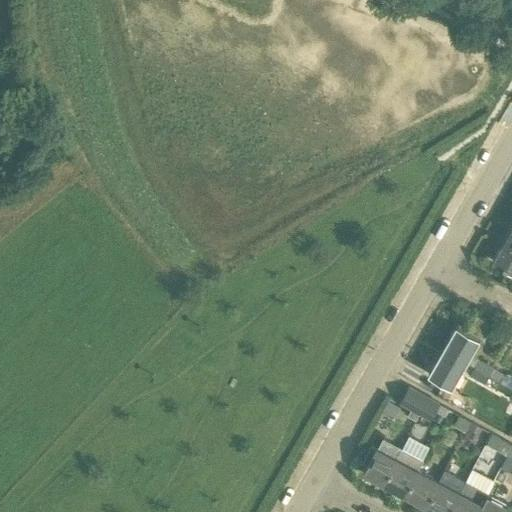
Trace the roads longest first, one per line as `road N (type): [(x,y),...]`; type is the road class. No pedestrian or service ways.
road 1 (residential): [(440,264),(312,472)]
road 2 (residential): [(511,131),(440,264)]
